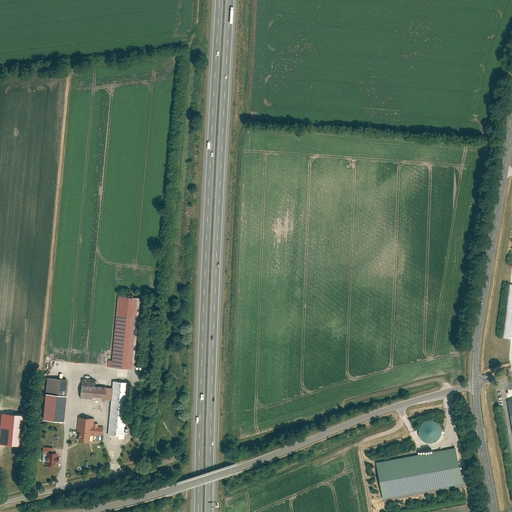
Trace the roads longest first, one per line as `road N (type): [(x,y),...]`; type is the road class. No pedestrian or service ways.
road 1 (motorway): [(208,511),(230,0)]
road 2 (motorway): [(215,0),(195,511)]
road 3 (unclassified): [(475,384),(79,511)]
road 4 (tertiary): [(475,384),(511,129)]
road 5 (tertiary): [(494,511),(475,384)]
